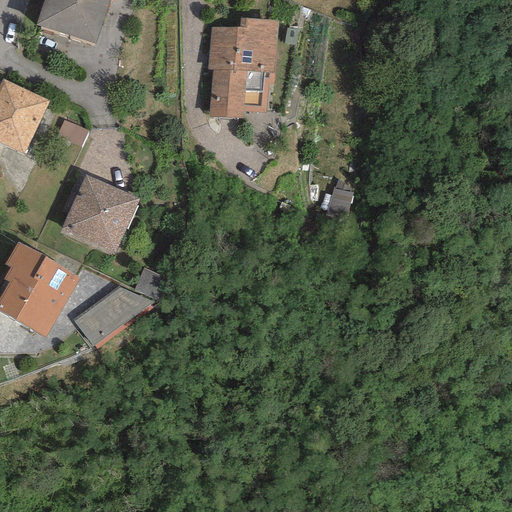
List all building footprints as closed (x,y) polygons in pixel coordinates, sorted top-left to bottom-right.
[(46,0),(37,29),(96,49),(112,0),(46,0)] [(210,28),(209,118),(243,122),(244,113),(269,114),(278,25),(239,22),(238,28),(210,28)] [(0,81),(0,143),(22,154),(47,104),(0,81)] [(61,237),(113,257),(138,197),(85,176),(61,237)] [(29,254),(0,309),(0,315),(46,339),(78,279),(29,254)] [(163,297),(171,278),(145,266),(137,284),(163,297)] [(119,288),(75,320),(94,350),(152,303),(119,288)]
